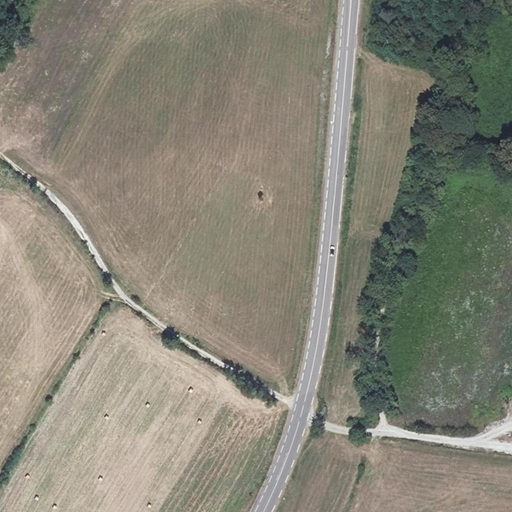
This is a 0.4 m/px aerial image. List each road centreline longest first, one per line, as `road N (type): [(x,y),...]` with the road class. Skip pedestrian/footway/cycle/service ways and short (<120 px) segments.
road 1 (secondary): [(351,0),(314,363),(264,511)]
road 2 (track): [(0,153),(74,217),(132,306),(330,428),(383,429)]
road 3 (track): [(383,429),(372,366),(381,308),(459,104),(473,0)]
road 4 (track): [(383,429),(511,449)]
